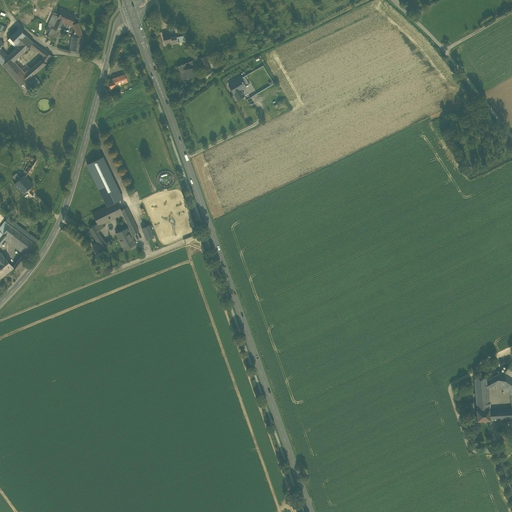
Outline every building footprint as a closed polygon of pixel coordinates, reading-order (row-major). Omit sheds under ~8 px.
[(62,10),(59,16),(65,19),(64,22),(72,25),(76,16),(62,10)] [(50,32),(49,32),(49,34),(57,37),(59,32),(53,29),(59,16),(53,14),(48,24),(52,26),(50,32)] [(59,32),(64,22),(65,19),(59,16),(53,29),(59,32)] [(77,37),(83,38),(78,23),(73,25),(77,37)] [(14,41),(16,44),(26,35),(19,29),(10,38),(14,41)] [(178,37),(171,38),(169,32),(163,34),(165,45),(172,44),(179,42),(178,37)] [(16,44),(19,47),(24,52),(24,53),(29,48),(31,46),(34,43),(26,35),(16,44)] [(72,36),(71,40),(76,40),(75,44),(83,45),(83,39),(84,38),(83,38),(77,37),(72,36)] [(82,52),(83,45),(75,44),(76,40),(71,40),(70,50),(82,52)] [(0,52),(0,62),(3,65),(11,58),(9,56),(3,50),(1,47),(0,47),(0,48),(2,51),(0,52)] [(11,58),(14,61),(20,56),(24,52),(19,47),(16,49),(9,56),(11,58)] [(44,55),(41,60),(46,64),(51,56),(46,52),(44,55)] [(25,74),(31,69),(20,56),(14,61),(25,74)] [(198,59),(202,69),(210,66),(206,56),(204,57),(198,59)] [(3,65),(21,86),(29,79),(25,74),(14,61),(11,58),(3,65)] [(46,64),(41,60),(31,69),(25,74),(29,79),(34,75),(40,69),(46,64)] [(212,72),(210,66),(202,69),(205,77),(212,72)] [(186,69),(185,69),(184,70),(183,68),(179,69),(181,80),(187,79),(186,72),(194,71),(193,68),(186,69)] [(34,75),(29,79),(21,86),(27,93),(40,82),(34,75)] [(244,76),(241,78),(246,86),(249,84),(244,76)] [(241,78),(229,85),(237,99),(244,96),(241,91),(240,88),(245,85),(245,87),(246,86),(241,78)] [(43,113),(44,113),(45,113),(46,113),(48,113),(49,112),(50,111),(51,110),(52,107),(52,106),(51,105),(51,104),(50,102),(50,101),(48,100),(47,99),(46,99),(44,99),(43,99),(42,99),(40,100),(39,101),(38,102),(38,104),(37,105),(37,107),(37,108),(38,110),(38,111),(39,111),(41,112),(42,113),(43,113)] [(103,157),(87,165),(107,207),(117,202),(117,201),(123,198),(103,157)] [(24,176),(25,177),(33,166),(29,163),(22,173),(24,176)] [(14,184),(23,194),(32,185),(25,177),(24,176),(19,180),(14,174),(10,177),(15,183),(14,184)] [(122,214),(129,227),(127,228),(115,233),(118,238),(121,236),(124,242),(129,240),(129,239),(133,238),(134,237),(133,234),(139,232),(127,207),(121,210),(117,202),(107,207),(92,214),(97,224),(98,225),(101,224),(122,214)] [(8,217),(5,221),(9,225),(20,232),(36,244),(39,241),(8,217)] [(0,227),(0,236),(3,233),(9,225),(5,221),(0,227)] [(89,228),(96,240),(100,236),(97,231),(103,227),(101,224),(98,225),(97,224),(89,228)] [(9,225),(3,233),(7,237),(9,238),(7,241),(11,243),(12,241),(13,241),(20,232),(9,225)] [(145,233),(148,239),(154,237),(149,226),(143,228),(145,233)] [(61,231),(71,236),(73,232),(63,227),(61,231)] [(22,248),(25,250),(29,253),(36,244),(20,232),(13,241),(16,244),(22,248)] [(101,247),(103,249),(113,242),(111,240),(111,239),(105,244),(102,239),(100,236),(96,240),(98,242),(101,247)] [(118,238),(124,250),(129,248),(136,244),(135,240),(134,241),(133,238),(129,239),(129,240),(124,242),(121,236),(118,238)] [(23,253),(19,259),(23,262),(29,253),(25,250),(23,253)] [(0,267),(2,270),(10,263),(0,251),(0,267)] [(0,278),(13,267),(14,267),(13,267),(10,263),(2,270),(0,267),(0,278)] [(511,361),(503,372),(509,376),(511,378),(511,361)] [(496,385),(500,383),(506,380),(509,376),(503,372),(502,372),(486,380),(487,390),(489,390),(496,385)] [(511,378),(509,376),(506,380),(500,383),(511,390),(511,378)] [(487,397),(487,390),(486,380),(486,377),(474,378),(476,402),(485,402),(485,398),(487,397)] [(511,390),(500,383),(496,385),(510,394),(511,409),(511,390)] [(476,402),(476,410),(489,409),(489,408),(490,408),(489,397),(487,397),(485,398),(485,402),(476,402)] [(489,411),(489,409),(476,410),(477,420),(490,420),(489,411)] [(498,419),(511,418),(511,409),(497,410),(498,419)] [(490,420),(498,419),(497,410),(489,411),(490,420)]
